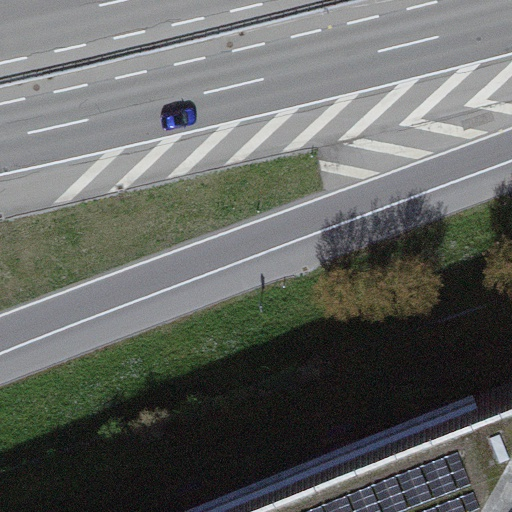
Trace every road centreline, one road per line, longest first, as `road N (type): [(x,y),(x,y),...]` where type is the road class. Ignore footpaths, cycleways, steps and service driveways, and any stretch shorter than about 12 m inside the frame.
road 1 (motorway): [(0,335),(511,144)]
road 2 (motorway): [(0,138),(511,17)]
road 3 (track): [(105,511),(511,357)]
road 4 (motorway): [(122,0),(0,26)]
